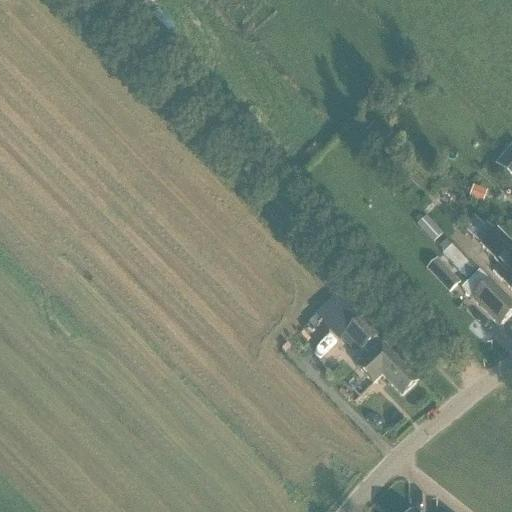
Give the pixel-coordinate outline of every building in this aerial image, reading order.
[(391,137),(376,122),(363,136),(378,151),(391,137)] [(511,180),(511,149),(510,147),(494,166),(511,180)] [(486,193),(472,188),(468,201),(481,206),(486,193)] [(437,231),(448,225),(436,204),(425,211),(437,231)] [(511,250),(487,227),(484,230),(473,218),(461,229),(473,241),(511,277),(503,285),(511,293),(511,250)] [(440,238),(426,223),(419,231),(433,245),(440,238)] [(459,285),(436,261),(425,272),(448,296),(459,285)] [(468,266),(459,274),(465,281),(474,272),(468,266)] [(499,329),(511,316),(511,306),(479,274),(462,291),(473,303),(499,329)] [(335,299),(316,317),(348,351),(354,345),(362,354),(365,352),(370,357),(357,369),(374,387),(382,378),(402,399),(418,384),(382,346),(376,340),(377,340),(357,319),(356,321),(335,299)]
